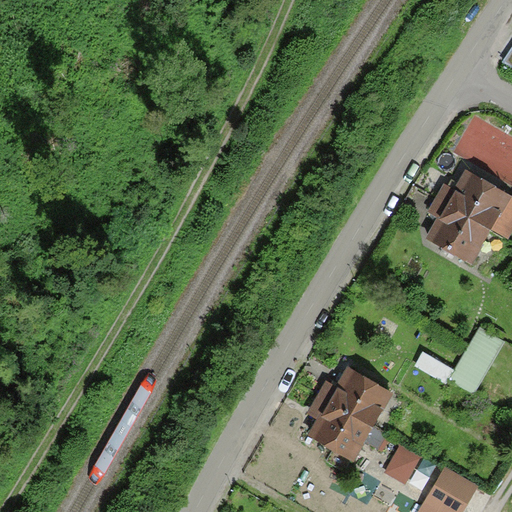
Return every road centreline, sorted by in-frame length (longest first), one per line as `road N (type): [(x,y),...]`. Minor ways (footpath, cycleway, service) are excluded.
road 1 (track): [(0,511),(200,177),(286,0)]
road 2 (residential): [(463,72),(196,511)]
